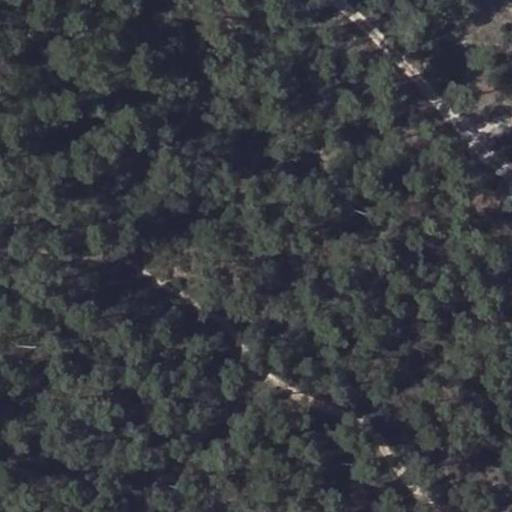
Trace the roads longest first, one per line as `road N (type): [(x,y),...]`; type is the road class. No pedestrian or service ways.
road 1 (track): [(228,285),(363,391),(434,511)]
road 2 (residential): [(511,121),(481,132),(470,127),(340,0)]
